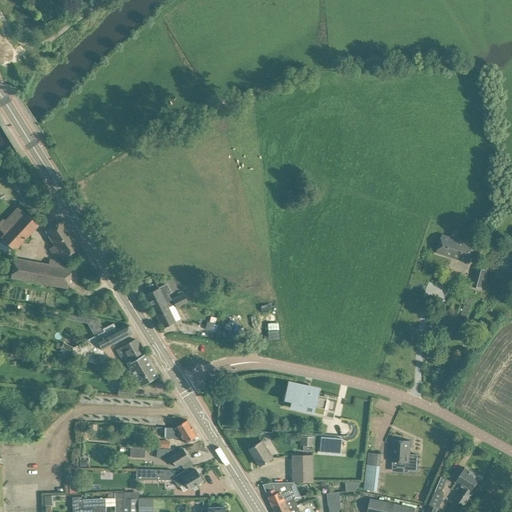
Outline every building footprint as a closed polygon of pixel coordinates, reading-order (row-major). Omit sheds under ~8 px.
[(14,251),(31,233),(38,225),(25,213),(1,238),(14,251)] [(81,250),(62,220),(45,231),(64,260),(81,250)] [(439,243),(436,253),(469,263),(471,258),(475,245),(442,234),(439,243)] [(55,261),(54,266),(14,259),(11,278),(68,288),(71,269),(63,268),(63,262),(55,261)] [(475,268),(470,286),(483,289),(488,272),(475,268)] [(151,306),(169,297),(168,294),(171,293),(167,284),(159,288),(146,294),(151,306)] [(170,311),(168,307),(174,305),(176,308),(188,302),(184,294),(171,300),(169,297),(151,306),(157,317),(170,311)] [(175,322),(170,311),(157,317),(162,328),(175,322)] [(111,345),(123,339),(132,334),(127,324),(117,330),(113,323),(102,329),(104,331),(73,347),(64,343),(61,348),(83,360),(93,363),(98,363),(109,362),(102,350),(111,345)] [(144,354),(136,339),(117,350),(122,358),(129,353),(132,359),(133,361),(144,354)] [(140,386),(150,381),(157,377),(144,354),(133,361),(132,359),(127,362),(130,369),(127,371),(130,377),(134,375),(140,386)] [(289,383),(287,391),(292,393),(290,402),(313,407),(312,412),(323,415),(327,397),(317,395),(318,390),(289,383)] [(118,386),(117,394),(134,396),(135,387),(118,386)] [(165,437),(178,437),(181,436),(185,443),(197,435),(187,420),(175,427),(165,428),(165,437)] [(313,446),(314,437),(300,436),(300,445),(313,446)] [(320,451),(340,453),(341,438),(321,437),(320,451)] [(393,440),(392,462),(409,463),(410,440),(393,440)] [(272,458),(262,441),(249,449),(259,466),(272,458)] [(169,449),(169,448),(158,447),(158,457),(171,459),(175,466),(189,458),(183,449),(177,453),(174,450),(169,449)] [(368,452),(367,465),(380,466),(382,454),(368,452)] [(292,455),(292,482),(313,482),(313,455),(292,455)] [(465,505),(467,501),(473,492),(472,492),(481,477),(465,467),(460,476),(456,482),(465,488),(461,494),(460,492),(455,499),(465,505)] [(136,469),(136,479),(175,480),(179,486),(179,485),(183,492),(189,488),(189,489),(194,485),(203,480),(196,469),(188,474),(185,470),(177,475),(175,476),(171,470),(136,469)] [(437,487),(442,490),(447,480),(442,477),(437,487)] [(291,499),(294,498),(293,496),(291,497),(287,489),(276,494),(274,489),(266,492),(268,497),(272,506),(284,501),(284,502),(288,501),(289,501),(291,499)] [(137,492),(114,492),(114,498),(114,499),(115,505),(115,511),(137,511),(137,498),(137,492)] [(105,511),(105,505),(105,498),(81,499),(81,496),(71,497),(72,504),(74,504),(74,511),(105,511)] [(370,499),(367,511),(414,511),(415,509),(370,499)] [(292,508),(289,501),(288,501),(284,502),(284,501),(272,506),(274,511),(300,511),(296,505),(292,508)]
